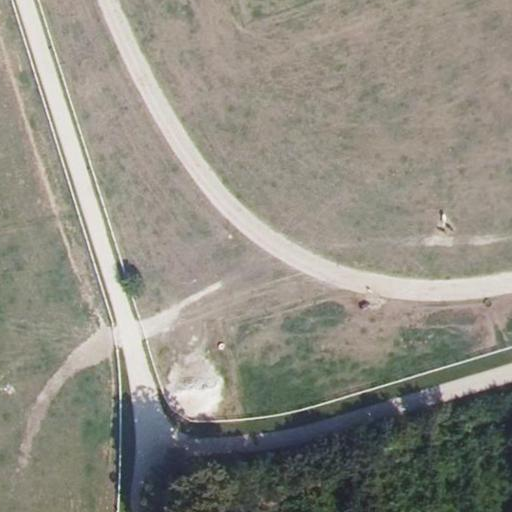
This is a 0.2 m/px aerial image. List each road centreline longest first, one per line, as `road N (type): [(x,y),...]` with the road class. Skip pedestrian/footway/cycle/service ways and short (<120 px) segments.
road 1 (track): [(161,466),(25,0)]
road 2 (track): [(161,466),(183,447),(244,445),(511,370)]
